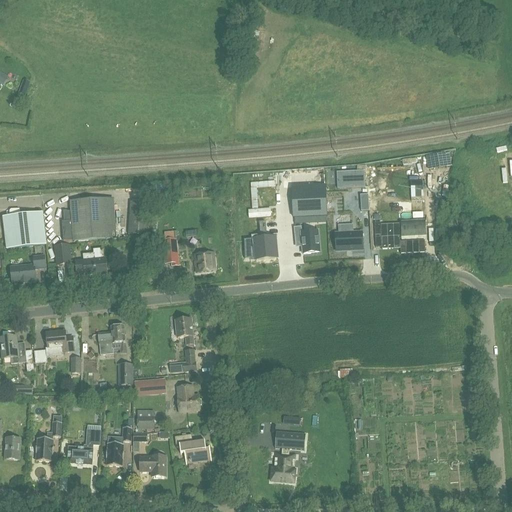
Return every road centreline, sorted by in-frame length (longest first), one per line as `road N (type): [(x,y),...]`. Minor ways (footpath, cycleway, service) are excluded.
road 1 (tertiary): [(205,294),(440,275),(464,276),(485,290)]
road 2 (residential): [(235,510),(0,496)]
road 3 (residential): [(502,510),(485,290)]
road 4 (unclassified): [(235,510),(205,294)]
road 5 (tertiary): [(0,316),(205,294)]
road 6 (track): [(341,0),(484,41)]
